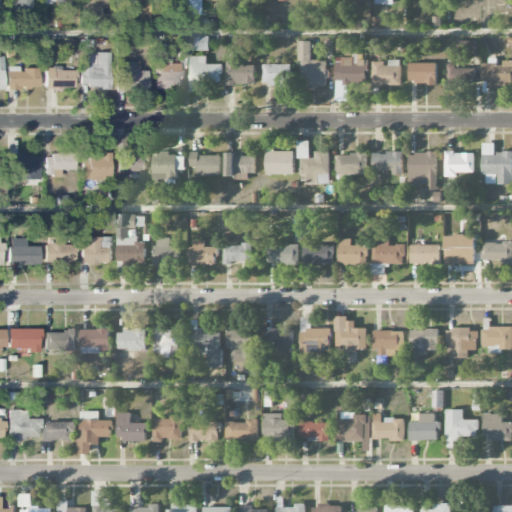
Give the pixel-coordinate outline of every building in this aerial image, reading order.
[(209,37),(190,36),(190,50),(208,51),(209,37)] [(479,41),(462,41),(462,51),(469,51),(470,57),(479,57),(479,41)] [(311,42),(301,42),(300,88),(326,88),(327,61),(311,61),(311,42)] [(79,67),(80,89),(110,88),(110,52),(87,53),(87,66),(79,67)] [(221,65),(205,64),(205,57),(189,56),(189,90),(206,90),(206,82),(221,83),(221,65)] [(365,84),(367,60),(357,60),(358,57),(336,56),(335,82),(365,84)] [(372,86),(401,86),(401,60),(389,60),(389,63),(372,63),(372,86)] [(482,64),(482,85),(511,85),(511,60),(503,61),(503,64),(482,64)] [(148,90),(148,71),(139,71),(139,61),(118,62),(118,90),(148,90)] [(254,86),(255,65),(239,65),(239,61),(226,61),(226,85),(254,86)] [(473,69),(464,68),(464,62),(448,62),(447,84),(472,84),(473,69)] [(437,64),(409,63),(409,84),(437,84),(437,64)] [(180,64),(155,64),(154,89),(180,89),(180,64)] [(291,65),(262,65),(262,86),(291,86),(291,65)] [(19,67),(7,66),(6,88),(38,88),(39,69),(19,69),(19,67)] [(73,69),(45,70),(45,88),(74,88),(73,69)] [(330,184),(329,152),(311,152),(311,141),(299,141),(299,176),(307,175),(308,184),(330,184)] [(511,152),(495,152),(495,144),(483,143),(482,175),(486,175),(486,185),(511,184),(511,152)] [(294,151),(266,152),(266,175),(294,175),(294,151)] [(190,166),(198,167),(198,176),(221,177),(221,156),(199,155),(199,152),(190,152),(190,166)] [(373,152),(373,171),(393,171),(392,175),(403,175),(403,153),(373,152)] [(73,170),(73,153),(43,154),(44,176),(59,176),(59,170),(73,170)] [(80,159),(81,182),(102,181),(102,177),(110,176),(109,153),(99,153),(99,158),(80,159)] [(126,171),(148,171),(147,153),(117,153),(118,178),(126,177),(126,171)] [(409,183),(428,184),(428,190),(437,190),(437,153),(410,153),(409,183)] [(474,153),(445,153),(445,177),(457,177),(457,173),(474,173),(474,153)] [(255,173),(256,155),(227,154),(226,179),(249,179),(249,173),(255,173)] [(336,155),(336,176),(367,175),(367,154),(336,155)] [(146,265),(145,242),(138,242),(137,236),(129,237),(129,228),(142,227),(142,215),(116,215),(117,265),(146,265)] [(476,236),(445,236),(445,264),(476,265),(476,236)] [(73,245),(62,245),(62,237),(45,237),(46,265),(73,265),(73,245)] [(111,238),(81,237),(81,263),(111,264),(111,238)] [(154,264),(179,264),(179,246),(171,246),(171,238),(155,238),(154,264)] [(302,264),(334,265),(334,245),(313,245),(313,238),(303,238),(302,264)] [(350,246),(350,239),(338,239),(339,265),(368,264),(368,246),(350,246)] [(405,264),(405,245),(389,245),(389,240),(372,239),(372,264),(405,264)] [(190,265),(217,264),(217,247),(205,247),(205,240),(190,240),(190,265)] [(511,243),(482,243),(482,260),(502,261),(502,265),(511,265),(511,243)] [(298,264),(298,245),(267,244),(267,263),(298,264)] [(251,245),(224,245),(224,263),(251,262),(251,245)] [(440,245),(410,246),(411,264),(441,264),(440,245)] [(38,264),(38,246),(8,246),(7,264),(38,264)] [(300,352),(331,353),(331,329),(311,329),(311,318),(301,318),(300,352)] [(367,351),(367,328),(355,328),(355,318),(335,319),(335,351),(367,351)] [(221,329),(198,329),(198,322),(193,322),(192,353),(208,353),(207,367),(221,367),(221,329)] [(511,349),(511,326),(483,326),(483,348),(489,348),(489,354),(501,354),(501,349),(511,349)] [(7,348),(27,349),(26,352),(38,353),(39,329),(8,328),(7,348)] [(231,349),(232,362),(251,361),(250,328),(227,329),(227,349),(231,349)] [(81,329),(81,354),(99,355),(99,350),(110,350),(110,330),(81,329)] [(154,353),(161,353),(161,360),(174,360),(174,354),(181,354),(182,329),(154,329),(154,353)] [(293,352),(293,329),(263,330),(263,347),(277,346),(277,352),(293,352)] [(477,352),(478,330),(447,329),(446,348),(454,349),(453,359),(462,359),(463,351),(477,352)] [(146,330),(118,330),(118,357),(127,357),(127,352),(147,351),(146,330)] [(439,351),(439,330),(410,330),(410,351),(439,351)] [(43,331),(44,349),(76,349),(76,331),(43,331)] [(404,331),(375,331),(375,351),(404,351),(404,331)] [(227,390),(228,401),(247,401),(247,389),(227,390)] [(39,419),(25,419),(25,410),(7,410),(7,440),(39,439),(39,419)] [(463,410),(446,410),(446,443),(478,442),(478,420),(463,420),(463,410)] [(111,437),(112,421),(97,420),(97,412),(80,412),(79,454),(91,454),(91,445),(99,445),(100,437),(111,437)] [(131,413),(117,413),(117,441),(147,441),(147,423),(131,424),(131,413)] [(337,442),(364,442),(365,414),(337,413),(337,442)] [(282,414),(263,414),(263,440),(295,440),(295,421),(282,420),(282,414)] [(405,441),(405,419),(383,419),(383,414),(373,414),(372,440),(405,441)] [(435,414),(420,414),(420,422),(409,422),(410,441),(438,440),(438,422),(435,422),(435,414)] [(511,440),(511,422),(502,423),(502,414),(483,414),(483,440),(511,440)] [(153,420),(154,440),(183,440),(182,416),(172,416),(172,419),(153,420)] [(258,441),(258,420),(247,420),(247,423),(226,422),(226,440),(258,441)] [(75,422),(44,423),(44,441),(75,441),(75,422)] [(219,441),(219,422),(190,422),(190,441),(219,441)] [(330,422),(300,422),(300,437),(320,437),(320,441),(330,442),(330,422)] [(93,511),(122,511),(122,510),(112,510),(112,499),(106,499),(105,491),(93,492),(93,511)] [(57,511),(86,511),(86,508),(68,508),(68,501),(57,501),(57,511)]
